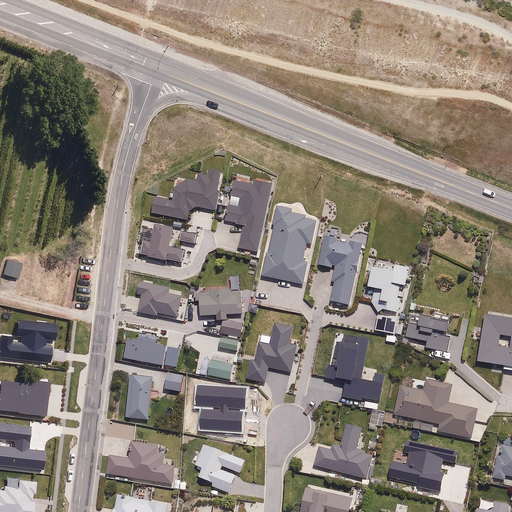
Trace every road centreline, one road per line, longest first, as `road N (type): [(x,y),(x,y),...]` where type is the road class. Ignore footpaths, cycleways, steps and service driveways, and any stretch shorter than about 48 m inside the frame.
road 1 (residential): [(77,511),(120,182),(140,114)]
road 2 (primary): [(226,94),(511,208)]
road 3 (primary): [(0,5),(156,67)]
